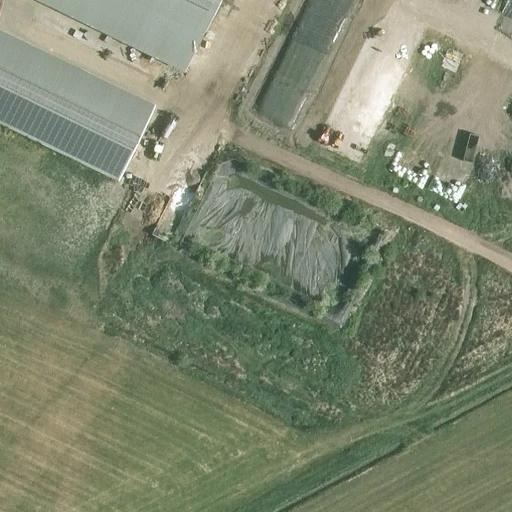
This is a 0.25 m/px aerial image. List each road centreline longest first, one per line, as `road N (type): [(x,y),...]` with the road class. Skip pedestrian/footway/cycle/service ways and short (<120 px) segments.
road 1 (track): [(511,269),(195,114)]
road 2 (unknown): [(172,98),(0,11)]
